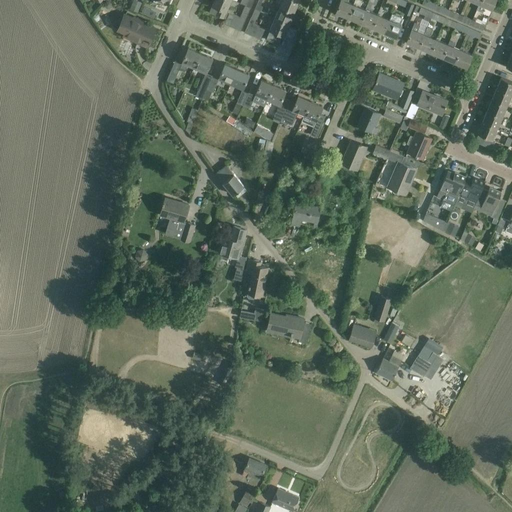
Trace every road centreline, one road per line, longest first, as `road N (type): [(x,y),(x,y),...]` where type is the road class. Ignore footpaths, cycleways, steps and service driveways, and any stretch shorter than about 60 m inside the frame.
road 1 (residential): [(362,379),(362,365),(196,158),(155,94),(151,85),(179,22)]
road 2 (residential): [(217,438),(321,472),(362,379)]
road 3 (residential): [(489,489),(362,379)]
road 4 (residential): [(293,75),(179,22)]
